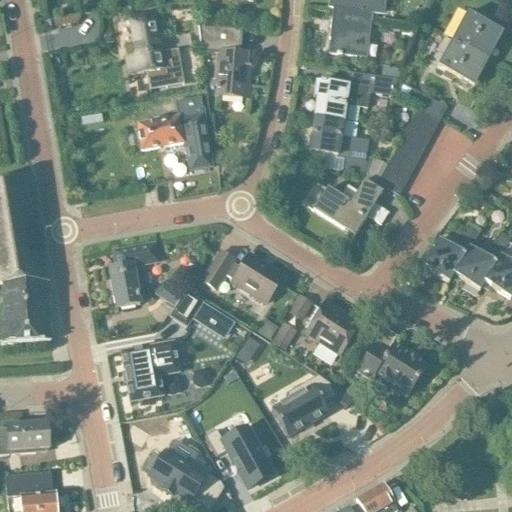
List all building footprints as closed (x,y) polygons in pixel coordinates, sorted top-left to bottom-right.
[(327,0),(327,9),(371,15),(371,14),(377,15),(378,0),(327,0)] [(371,15),(327,9),(327,10),(331,10),(327,41),(329,42),(327,55),(358,59),(362,32),(366,33),(368,22),(370,23),(371,15)] [(495,33),(464,16),(450,43),(480,60),(495,33)] [(69,17),(53,19),(54,28),(70,26),(69,17)] [(158,54),(152,17),(129,20),(135,58),(125,60),(127,78),(143,75),(145,84),(152,87),(172,83),(176,78),(172,56),(167,52),(158,54)] [(224,49),(225,30),(197,29),(199,54),(211,55),(218,55),(216,82),(209,81),(209,89),(216,90),(215,98),(242,100),(243,89),(246,89),(248,67),(244,67),(245,56),(224,54),(224,49)] [(480,60),(450,43),(435,70),(465,87),(480,60)] [(380,68),(379,79),(381,80),(398,82),(401,71),(382,69),(380,68)] [(314,85),(312,100),(316,100),(313,119),(340,123),(355,125),(358,109),(367,111),(369,96),(393,100),(396,83),(380,81),(372,79),(349,77),(347,88),(318,83),(318,85),(314,85)] [(445,110),(399,85),(395,97),(416,109),(438,122),(445,110)] [(204,132),(200,109),(183,112),(185,124),(177,125),(177,121),(135,128),(140,153),(181,146),(179,133),(187,132),(187,135),(204,132)] [(438,122),(416,109),(375,187),(398,198),(438,122)] [(340,123),(313,119),(307,154),(333,158),(333,161),(340,162),(338,172),(366,176),(371,160),(364,159),(366,143),(353,141),(355,125),(340,123)] [(0,346),(50,344),(47,282),(31,180),(0,184),(0,286),(1,287),(3,322),(0,322),(0,346)] [(386,215),(373,206),(379,195),(362,184),(348,206),(325,192),(314,209),(354,236),(365,219),(378,227),(386,215)] [(447,285),(451,278),(468,250),(478,233),(467,227),(456,246),(458,247),(454,253),(436,242),(420,269),(447,285)] [(499,259),(509,241),(498,235),(486,255),(488,256),(485,261),(468,250),(451,278),(478,293),(482,285),(499,259)] [(152,248),(112,255),(115,270),(107,272),(114,311),(137,307),(131,269),(155,264),(152,248)] [(219,254),(200,284),(213,293),(223,277),(225,278),(232,283),(231,285),(265,306),(282,279),(248,258),(240,270),(231,264),(233,262),(219,254)] [(511,295),(511,266),(499,259),(482,285),(509,301),(511,295)] [(165,286),(157,300),(173,309),(181,296),(165,286)] [(184,295),(168,320),(185,330),(192,319),(210,331),(210,329),(208,328),(216,315),(184,295)] [(301,325),(312,308),(299,300),(288,317),(301,325)] [(358,327),(324,306),(305,336),(338,357),(358,327)] [(294,334),(284,328),(273,346),(283,353),(294,334)] [(171,346),(120,355),(128,405),(161,399),(160,397),(157,379),(175,376),(177,376),(171,346)] [(425,369),(418,365),(417,363),(412,359),(409,360),(391,348),(386,355),(372,347),(355,374),(370,383),(375,376),(390,385),(389,388),(389,392),(398,397),(402,396),(404,394),(408,396),(425,369)] [(335,400),(327,386),(316,378),(285,397),(288,402),(270,412),(286,441),(327,417),(321,408),(335,400)] [(48,451),(46,425),(4,429),(4,432),(0,432),(0,458),(1,459),(8,458),(8,455),(18,454),(18,457),(35,456),(35,452),(48,451)] [(271,478),(245,430),(221,443),(215,433),(203,439),(215,460),(225,455),(246,492),(271,478)] [(151,474),(148,479),(163,489),(161,492),(171,498),(173,495),(188,505),(189,503),(204,511),(209,511),(222,491),(219,485),(204,476),(202,479),(163,455),(159,460),(152,456),(144,470),(151,474)] [(54,511),(55,511),(58,511),(57,499),(54,500),(53,495),(51,495),(49,475),(4,479),(6,500),(20,498),(21,511),(54,511)] [(394,511),(380,487),(355,501),(359,509),(352,511),(394,511)]
